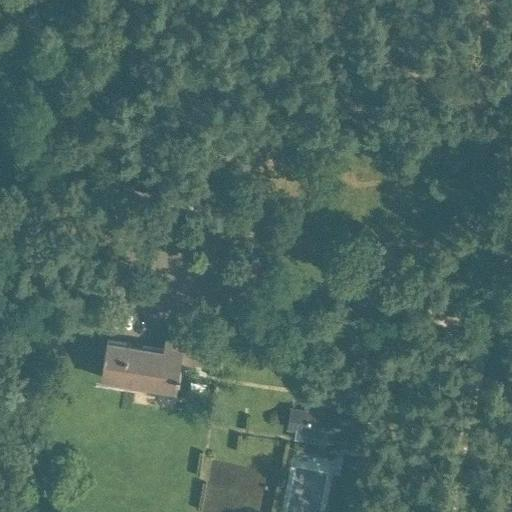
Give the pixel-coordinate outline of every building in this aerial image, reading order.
[(215,222),(214,224),(230,227),(246,153),(230,150),(217,210),(215,222)] [(160,216),(154,239),(166,242),(171,219),(160,216)] [(183,221),(178,245),(190,247),(195,224),(183,221)] [(127,380),(160,385),(176,388),(176,387),(178,387),(180,374),(181,374),(182,370),(180,369),(182,358),(212,363),(216,334),(168,326),(164,351),(111,343),(111,342),(109,342),(103,380),(105,380),(105,379),(125,382),(125,383),(127,384),(127,380)] [(291,408),(288,428),(297,429),(328,433),(349,436),(351,416),(331,413),(291,408)] [(346,450),(341,471),(357,474),(361,453),(346,450)]
